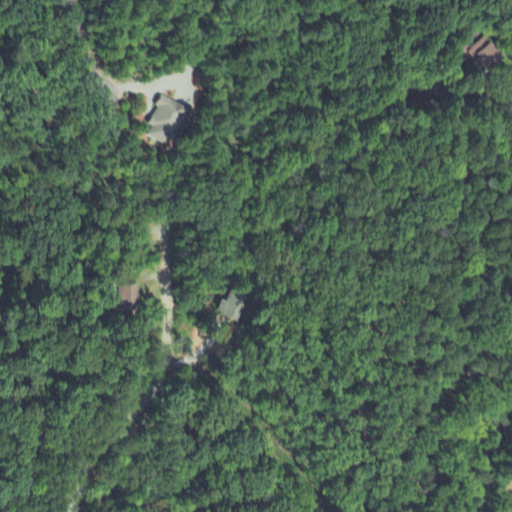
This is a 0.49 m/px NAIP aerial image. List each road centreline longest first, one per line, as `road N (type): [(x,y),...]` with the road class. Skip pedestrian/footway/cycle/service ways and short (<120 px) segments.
road 1 (track): [(170,370),(201,372),(234,402),(291,471),(309,511)]
road 2 (residential): [(69,511),(84,471),(170,370)]
road 3 (residential): [(375,104),(511,104)]
